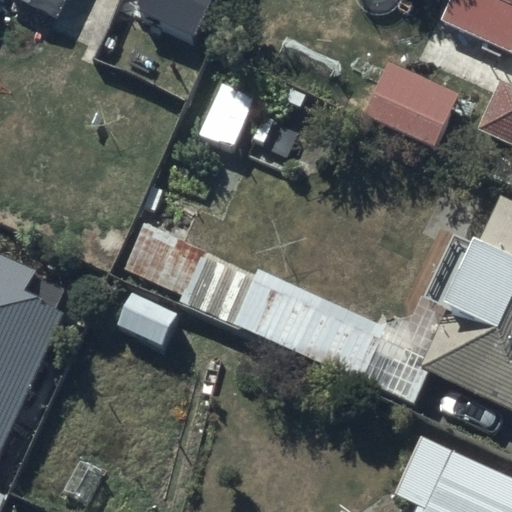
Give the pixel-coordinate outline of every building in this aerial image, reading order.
[(66,0),(4,0),(55,24),(66,0)] [(511,0),(453,0),(441,24),(511,59),(511,0)] [(460,101),(388,69),(366,121),(438,152),(460,101)] [(511,91),(503,87),(481,137),(511,150),(511,91)] [(511,205),(502,201),(423,371),(511,412),(511,205)] [(37,278),(0,261),(0,474),(66,321),(26,304),(37,278)] [(182,322),(134,299),(118,331),(166,354),(182,322)] [(511,511),(511,490),(430,452),(402,509),(407,511),(511,511)]
